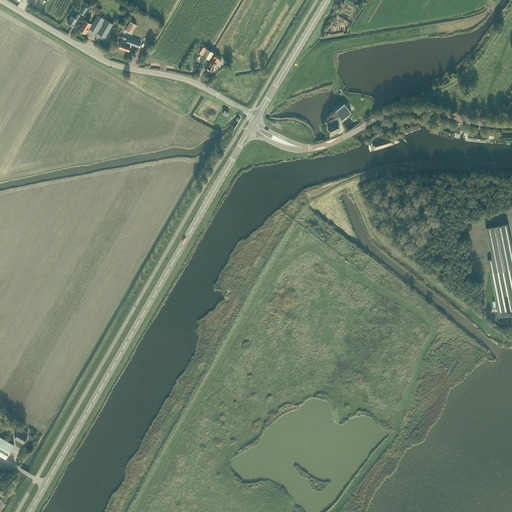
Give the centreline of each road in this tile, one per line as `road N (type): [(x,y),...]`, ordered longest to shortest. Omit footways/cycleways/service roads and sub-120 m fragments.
road 1 (primary): [(29,511),(249,129)]
road 2 (track): [(296,228),(136,511)]
road 3 (unclassified): [(256,118),(195,83),(103,60),(0,0)]
road 4 (tertiary): [(349,134),(400,110),(511,125)]
road 5 (primary): [(256,118),(326,0)]
